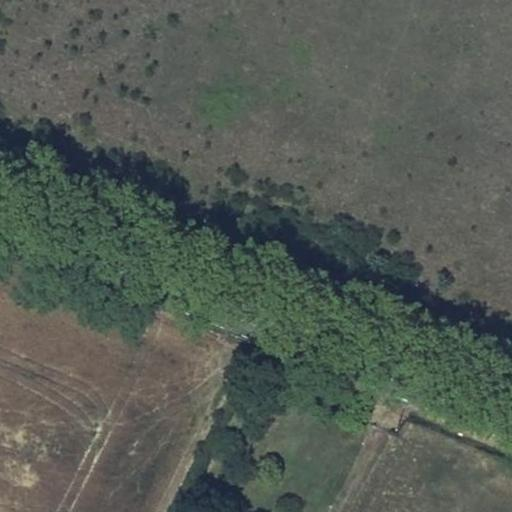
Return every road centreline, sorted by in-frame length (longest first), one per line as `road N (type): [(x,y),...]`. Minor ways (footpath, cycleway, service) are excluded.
road 1 (primary): [(511,424),(0,218)]
road 2 (unknown): [(400,379),(331,511)]
